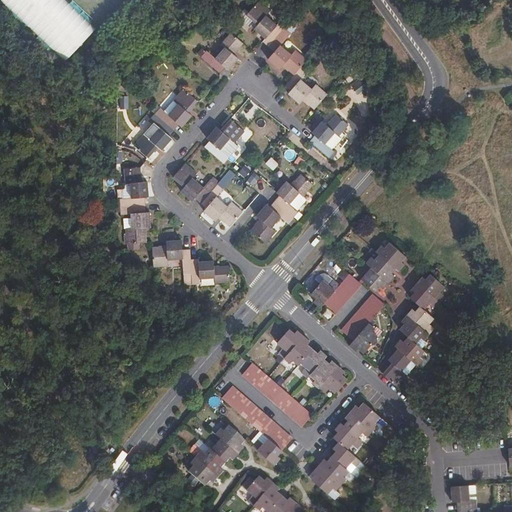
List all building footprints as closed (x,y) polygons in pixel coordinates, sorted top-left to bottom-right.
[(65,0),(1,0),(1,1),(65,62),(96,29),(78,12),(65,0)] [(258,1),(248,13),(246,15),(257,25),(255,28),(254,28),(265,38),(263,41),(269,47),(285,27),(279,22),(276,25),(265,15),(269,11),(258,1)] [(246,15),(248,13),(244,9),(238,16),(250,27),(251,25),(255,28),(257,25),(246,15)] [(291,33),(285,27),(269,47),(275,52),(268,59),(279,69),(283,66),(294,75),(302,66),(307,60),(296,50),(292,55),(281,45),(291,33)] [(201,48),(197,52),(219,73),(224,67),(228,70),(238,59),(233,54),(243,44),(232,33),(222,43),(225,47),(215,58),(206,50),(205,52),(201,48)] [(307,71),(302,66),(294,75),(285,85),(291,90),(288,93),(300,104),(303,100),(314,109),(328,94),(316,84),(312,89),(301,79),(307,71)] [(142,77),(138,71),(132,76),(136,81),(142,77)] [(159,109),(155,114),(173,131),(178,125),(181,127),(192,116),(188,112),(197,102),(183,89),(173,100),(177,105),(167,115),(159,109)] [(128,91),(123,96),(126,99),(131,94),(128,91)] [(173,131),(155,114),(150,120),(157,127),(148,138),(144,135),(134,146),(148,158),(158,147),(162,150),(172,139),(168,136),(173,131)] [(315,136),(310,142),(328,158),(330,156),(333,152),(331,150),(326,145),(336,133),(339,136),(348,125),(336,115),(326,125),(322,122),(312,133),(315,136)] [(204,147),(223,164),(228,158),(229,157),(220,149),(230,139),(234,143),(244,132),(230,119),(220,130),(217,127),(206,138),(210,141),(204,147)] [(341,138),(339,136),(336,133),(326,145),(331,150),(341,138)] [(238,147),(234,143),(230,139),(220,149),(229,157),(238,147)] [(296,160),(297,151),(287,150),(286,159),(296,160)] [(275,171),(280,164),(272,158),(267,164),(275,171)] [(195,198),(200,203),(217,184),(212,180),(211,179),(203,188),(192,179),(197,174),(185,163),(173,177),(184,187),(181,191),(192,201),(195,198)] [(240,174),(247,179),(253,171),(246,165),(240,174)] [(119,199),(120,201),(120,207),(145,205),(144,197),(149,197),(147,182),(141,182),(140,168),(123,169),(123,184),(130,184),(131,198),(119,199)] [(280,195),(274,201),(293,218),(298,212),(290,204),(299,193),(304,197),(314,186),(301,174),(291,185),(286,181),(276,193),(280,195)] [(252,175),(248,183),(255,187),(259,179),(252,175)] [(217,184),(221,188),(224,185),(215,177),(212,180),(217,184)] [(255,188),(268,196),(272,190),(260,181),(255,188)] [(217,184),(200,203),(206,208),(203,211),(215,221),(217,218),(218,218),(219,218),(230,227),(243,212),(231,202),(227,207),(216,198),(223,190),(221,188),(217,184)] [(293,218),(274,201),(270,207),(267,204),(257,216),(260,219),(251,231),(265,244),(275,232),(271,228),(280,217),(288,224),(293,218)] [(120,207),(120,213),(120,215),(131,214),(132,229),(126,229),(127,244),(139,243),(146,243),(146,228),(151,228),(150,213),(145,213),(145,205),(120,207)] [(192,275),(190,260),(190,250),(182,250),(181,240),(166,241),(166,247),(152,248),(153,267),(169,267),(169,260),(183,259),(184,275),(185,275),(192,275)] [(376,252),(379,255),(395,269),(398,271),(404,265),(401,262),(405,257),(389,243),(384,249),(381,246),(376,252)] [(367,263),(372,267),(385,279),(388,282),(394,276),(391,273),(395,269),(379,255),(375,260),(372,257),(367,263)] [(199,259),(190,260),(192,275),(193,285),(200,284),(200,278),(214,277),(215,283),(230,283),(229,267),(214,267),(214,262),(199,262),(199,259)] [(361,268),(367,273),(372,267),(367,263),(361,268)] [(372,267),(367,273),(361,279),(375,291),(379,286),(385,279),(372,267)] [(339,286),(323,304),(328,309),(335,315),(361,285),(349,274),(339,286)] [(420,286),(439,303),(444,296),(439,292),(444,286),(430,274),(425,280),(420,286)] [(327,275),(323,280),(329,285),(333,280),(327,275)] [(420,286),(425,280),(422,277),(417,283),(420,286)] [(385,279),(379,286),(382,289),(388,282),(385,279)] [(320,308),(323,304),(339,286),(333,280),(329,285),(323,280),(311,294),(316,299),(313,302),(320,308)] [(411,290),(414,292),(420,286),(417,283),(411,290)] [(420,306),(424,310),(429,304),(434,308),(439,303),(420,286),(414,292),(410,298),(420,306)] [(341,330),(353,341),(368,323),(385,305),(372,294),(341,330)] [(410,318),(428,335),(434,329),(429,324),(434,319),(424,310),(420,306),(415,312),(410,318)] [(335,315),(328,309),(322,315),(329,322),(335,315)] [(412,309),(407,316),(410,318),(415,312),(412,309)] [(399,330),(408,337),(415,344),(420,338),(423,340),(428,335),(410,318),(407,316),(401,322),(404,324),(399,330)] [(368,323),(353,341),(349,346),(356,352),(358,348),(364,353),(377,337),(372,332),(375,329),(368,323)] [(278,353),(284,358),(300,339),(294,334),(289,329),(277,343),(282,347),(278,353)] [(294,334),(300,339),(303,336),(297,331),(294,334)] [(300,339),(284,358),(290,363),(292,360),(298,365),(300,363),(312,349),(307,345),(310,342),(303,336),(300,339)] [(395,346),(398,349),(410,360),(416,365),(417,366),(422,360),(419,357),(424,351),(415,344),(408,337),(403,342),(400,340),(395,346)] [(312,349),(300,363),(305,368),(301,373),(307,378),(310,375),(324,359),(317,353),(312,349)] [(410,360),(398,349),(388,360),(392,363),(382,374),(397,387),(407,375),(401,371),(410,360)] [(317,353),(324,359),(326,356),(320,350),(317,353)] [(324,359),(310,375),(315,380),(312,383),(318,388),(338,366),(331,361),(329,364),(324,359)] [(416,365),(410,360),(401,371),(407,375),(416,365)] [(242,375),(302,427),(312,415),(252,363),(242,375)] [(338,366),(318,388),(324,393),(329,388),(334,393),(346,379),(341,375),(344,372),(338,366)] [(263,434),(268,438),(282,450),(292,438),(232,386),(222,398),(263,434)] [(353,414),(372,431),(377,426),(374,423),(379,417),(363,403),(359,408),(356,405),(350,412),(353,414)] [(353,414),(350,412),(345,418),(348,421),(353,414)] [(343,426),(357,438),(362,433),(367,437),(372,431),(353,414),(348,421),(343,426)] [(335,430),(338,432),(343,426),(341,423),(335,430)] [(221,429),(216,435),(235,452),(238,454),(244,448),(241,446),(245,440),(229,426),(224,432),(221,429)] [(342,445),(347,450),(352,444),(357,449),(363,442),(357,438),(343,426),(338,432),(333,437),(338,442),(342,445)] [(268,438),(263,434),(258,440),(263,444),(268,438)] [(216,446),(212,451),(225,463),(230,458),(235,452),(216,435),(211,441),(216,446)] [(282,450),(268,438),(263,444),(258,440),(252,446),(271,462),(277,456),(282,450)] [(333,449),(336,452),(342,445),(338,442),(333,449)] [(336,452),(332,456),(346,469),(350,463),(355,468),(361,462),(347,450),(342,445),(336,452)] [(201,452),(196,458),(218,477),(224,471),(221,468),(225,463),(212,451),(209,449),(204,455),(201,452)] [(235,452),(230,458),(232,461),(238,454),(235,452)] [(277,456),(271,462),(274,465),(280,459),(277,456)] [(324,459),(318,466),(340,485),(346,479),(343,476),(348,470),(346,469),(332,456),(327,461),(324,459)] [(218,477),(196,458),(191,464),(194,467),(189,473),(204,486),(209,481),(212,484),(218,477)] [(340,485),(318,466),(313,472),(316,474),(311,479),(327,494),(332,489),(335,491),(340,485)] [(391,474),(389,481),(399,483),(401,476),(391,474)] [(247,501),(250,503),(253,506),(270,487),(264,482),(259,477),(246,491),(252,496),(247,501)] [(267,478),(264,482),(270,487),(273,484),(267,478)] [(270,487),(253,506),(259,511),(262,508),(266,511),(269,511),(282,497),(277,493),(280,490),(273,484),(270,487)] [(457,502),(476,501),(475,485),(451,487),(452,502),(457,502)] [(282,497),(269,511),(289,511),(294,507),(297,504),(290,498),(287,502),(282,497)] [(476,511),(476,501),(457,502),(457,511),(476,511)]
